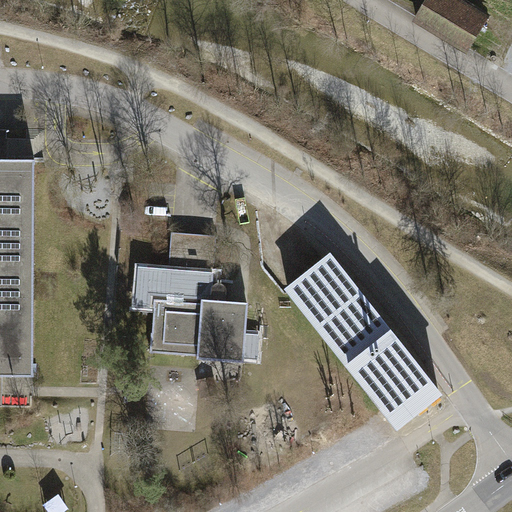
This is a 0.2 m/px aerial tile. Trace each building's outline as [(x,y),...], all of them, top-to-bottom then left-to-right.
[(490,18),(460,0),(427,0),(417,16),(471,49),(490,18)] [(35,161),(7,161),(0,161),(0,376),(33,377),(35,161)] [(218,238),(173,234),(170,271),(215,275),(218,238)] [(333,256),(289,291),(402,435),(446,400),(333,256)] [(155,302),(151,353),(153,353),(153,350),(199,354),(199,359),(243,362),(247,310),(171,305),(171,302),(155,302)]
